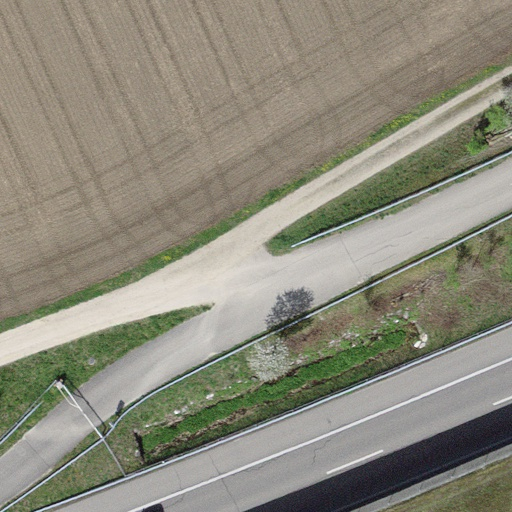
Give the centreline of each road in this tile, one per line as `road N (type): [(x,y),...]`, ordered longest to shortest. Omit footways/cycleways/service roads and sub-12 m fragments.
road 1 (track): [(0,353),(203,269),(511,85)]
road 2 (unclassified): [(203,269),(284,287),(511,177)]
road 3 (motorway): [(511,395),(229,511)]
